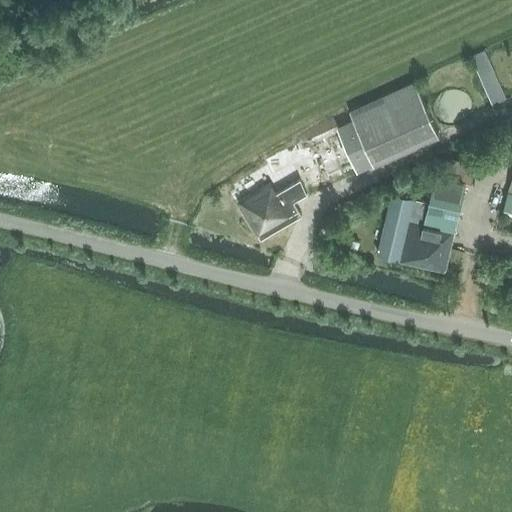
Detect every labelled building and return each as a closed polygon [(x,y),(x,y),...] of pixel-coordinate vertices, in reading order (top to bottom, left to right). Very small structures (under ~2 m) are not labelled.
[(484,49),(472,54),(492,102),(505,97),(484,49)] [(357,171),(439,133),(415,82),(348,112),(352,121),(337,128),(357,171)] [(266,175),(232,193),(246,218),(243,223),(249,233),(255,232),(260,240),(294,220),(286,207),(295,203),(293,200),(327,184),(307,142),(266,160),(265,161),(271,175),(267,177),(266,175)] [(476,164),(460,160),(445,167),(444,175),(435,173),(431,189),(428,201),(413,197),(403,195),(391,192),(376,254),(388,256),(401,259),(401,261),(445,271),(455,230),(460,205),(466,181),(472,182),(476,164)] [(503,211),(503,212),(511,214),(511,175),(507,191),(508,191),(503,211)] [(358,248),(359,241),(352,239),(351,246),(358,248)]
